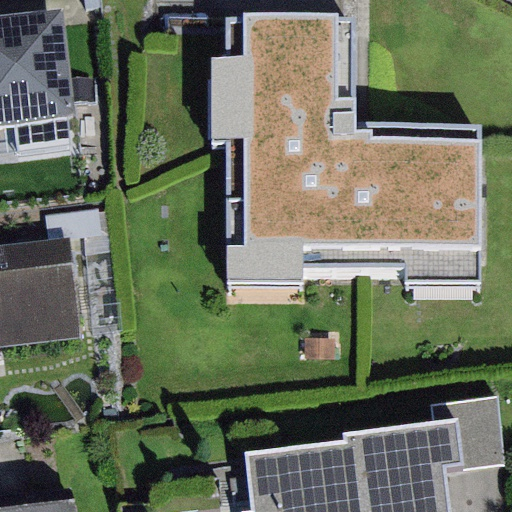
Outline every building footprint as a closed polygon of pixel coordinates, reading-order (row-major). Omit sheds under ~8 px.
[(0,140),(76,133),(66,30),(0,36),(0,140)] [(407,298),(483,298),(483,145),(358,145),(358,37),(228,37),(228,80),(213,80),(213,161),(229,161),(229,298),(306,298),(306,283),(407,283),(407,298)] [(77,158),(76,136),(23,138),(24,161),(77,158)] [(0,358),(80,350),(70,256),(0,263),(0,358)] [(464,478),(507,474),(500,405),(432,412),(435,437),(459,434),(464,478)] [(346,457),(247,467),(251,511),(450,511),(447,480),(464,478),(459,434),(435,437),(345,447),(346,457)] [(74,511),(74,503),(7,511),(74,511)]
